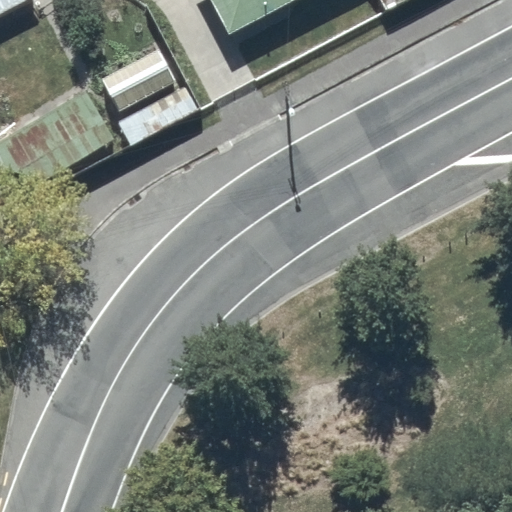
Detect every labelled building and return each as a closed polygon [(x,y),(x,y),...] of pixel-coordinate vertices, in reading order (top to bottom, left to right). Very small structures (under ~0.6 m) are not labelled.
[(0,0),(0,11),(20,0),(0,0)] [(286,0),(212,0),(229,30),(286,0)] [(160,45),(101,75),(123,116),(178,80),(160,45)] [(183,85),(118,121),(131,144),(196,108),(183,85)] [(86,87),(0,137),(0,167),(46,177),(115,136),(86,87)]
